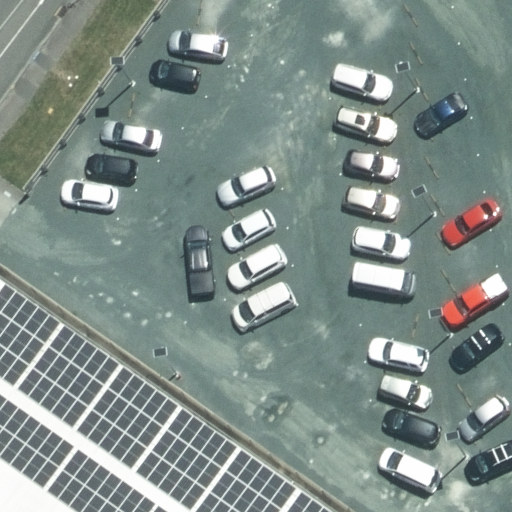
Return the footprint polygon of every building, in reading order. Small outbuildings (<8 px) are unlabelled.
[(481,25),(447,0),(395,0),(386,12),(376,5),(322,76),(483,197),(511,159),(511,22),(493,8),(481,25)] [(328,163),(215,86),(99,254),(135,279),(107,321),(184,374),(328,163)] [(453,295),(385,220),(351,251),(374,276),(356,293),(391,332),(415,310),(425,321),(453,295)] [(315,511),(0,289),(0,511),(315,511)] [(303,399),(226,346),(192,396),(270,448),(303,399)]
